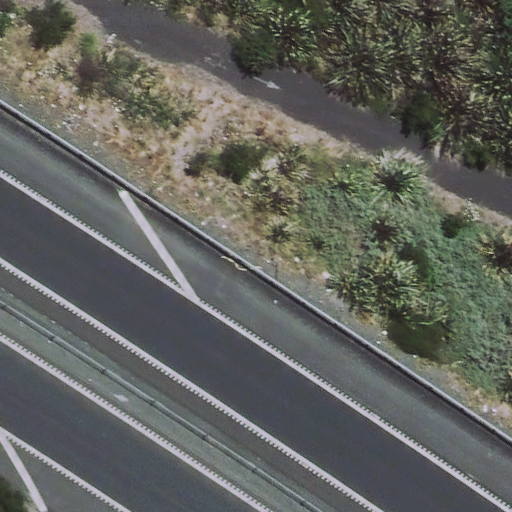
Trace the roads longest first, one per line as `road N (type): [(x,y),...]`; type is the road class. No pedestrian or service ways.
road 1 (motorway): [(0,209),(342,420),(464,511)]
road 2 (motorway): [(158,511),(0,406)]
